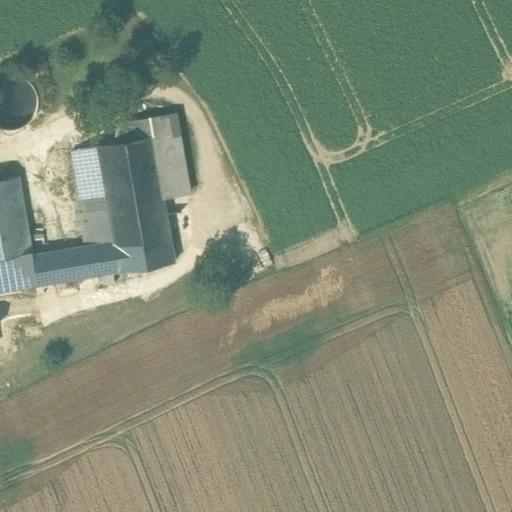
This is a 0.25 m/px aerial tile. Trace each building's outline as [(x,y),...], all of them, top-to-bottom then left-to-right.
[(36,112),(38,101),(36,90),(29,81),(20,75),(9,73),(0,74),(0,127),(10,130),(21,127),(30,121),(36,112)] [(32,254),(12,258),(17,288),(174,261),(152,135),(72,148),(83,211),(79,211),(85,245),(32,254)] [(18,176),(0,178),(0,260),(12,258),(32,254),(18,176)] [(274,267),(253,223),(231,234),(252,277),(274,267)] [(12,258),(0,260),(0,291),(17,288),(12,258)]
